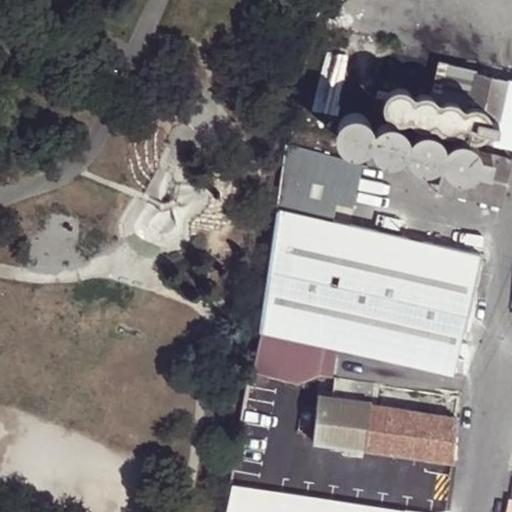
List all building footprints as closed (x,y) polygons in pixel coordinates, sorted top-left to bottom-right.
[(500,119),(507,80),(477,74),(469,111),(466,118),(467,124),(471,130),(478,131),(485,129),(489,124),(490,117),(500,119)] [(511,134),(511,81),(507,80),(500,119),(494,145),(511,148),(511,147),(511,135),(511,134)] [(416,113),(419,107),(418,103),(415,97),(409,94),(407,94),(401,95),(396,100),(395,107),(397,113),(403,117),(410,117),(416,113)] [(439,118),(443,112),(442,107),(439,101),(433,98),(431,98),(424,99),(420,104),(418,111),(421,118),(427,122),(433,122),(439,118)] [(462,123),(466,118),(466,112),(462,106),(456,103),(449,104),(444,108),(442,115),(444,121),(449,126),(456,127),(462,123)] [(341,135),(345,142),(348,144),(355,147),(363,146),(370,141),(374,134),(374,129),(372,121),(366,115),(358,113),(350,114),(344,119),(340,126),(341,135)] [(380,127),(376,134),(376,140),(378,147),(384,153),(392,155),(400,154),(402,152),(408,146),(410,138),(408,130),(402,124),(395,121),(387,122),(380,127)] [(436,162),(442,156),(443,154),(445,146),(443,138),(437,132),(429,129),(421,130),(414,134),(410,141),(410,150),(413,157),(420,162),(428,164),(436,162)] [(472,173),(507,183),(511,163),(511,159),(491,156),(481,153),(479,148),(474,141),(466,138),(458,139),(452,144),(448,151),(448,160),(452,167),(459,171),(472,173)] [(286,141),(279,187),(356,206),(366,161),(286,141)] [(502,203),(507,183),(472,173),(459,171),(445,169),(440,189),(502,203)] [(276,208),(258,330),(337,348),(452,374),(479,254),(276,208)] [(329,371),(337,348),(258,330),(251,368),(302,379),(329,371)] [(313,444),(366,450),(371,406),(318,400),(313,444)] [(371,406),(366,450),(452,460),(457,416),(371,406)]
